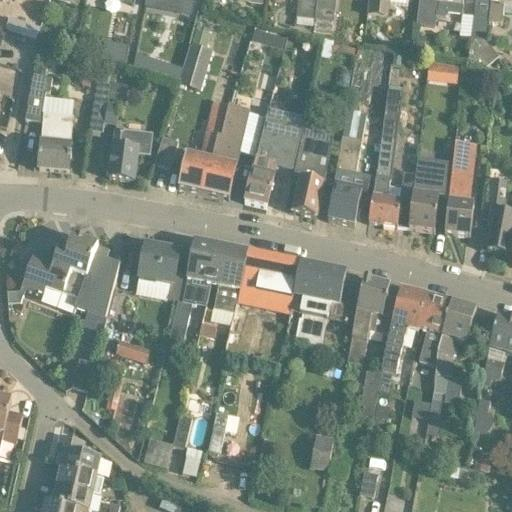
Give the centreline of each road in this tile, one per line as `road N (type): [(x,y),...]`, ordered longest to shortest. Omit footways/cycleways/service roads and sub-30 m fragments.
road 1 (residential): [(511,299),(119,208),(0,199)]
road 2 (residential): [(244,511),(133,474),(49,402)]
